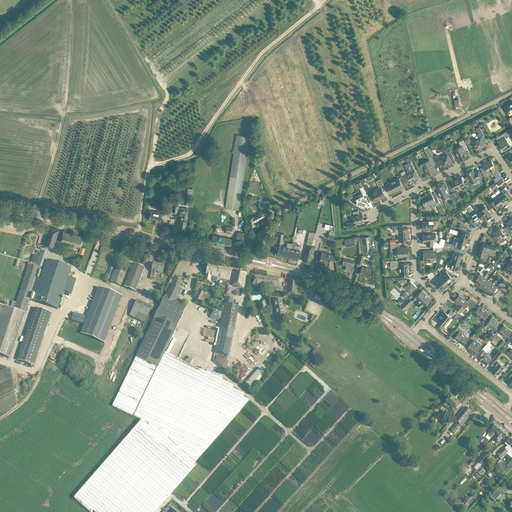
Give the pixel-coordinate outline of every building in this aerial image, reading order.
[(482,140),(485,138),(482,132),(479,126),(476,128),(478,133),(476,134),(478,137),(474,139),(474,138),(470,140),(472,144),(473,144),(476,150),(485,145),(482,140)] [(511,128),(511,127),(500,135),(502,137),(497,141),(500,145),(501,146),(501,147),(504,151),(511,146),(505,136),(510,132),(511,135),(511,134),(511,128)] [(233,153),(225,207),(238,209),(249,135),(235,133),(231,153),(233,153)] [(454,149),(459,159),(466,155),(463,150),(467,147),(463,139),(458,141),(461,146),(454,149)] [(439,158),(443,166),(452,162),(451,161),(455,159),(451,152),(452,151),(449,146),(445,147),(444,151),(446,154),(439,158)] [(429,158),(433,156),(428,147),(424,149),(429,158)] [(480,168),(483,175),(491,171),(492,171),(494,174),(498,171),(495,165),(494,166),(491,159),(481,164),(483,166),(480,168)] [(427,174),(435,171),(429,160),(422,164),(427,174)] [(402,176),(406,183),(409,182),(410,182),(411,182),(410,181),(412,180),(413,182),(419,179),(418,177),(415,172),(416,172),(411,162),(404,165),(407,171),(406,174),(402,176)] [(482,176),(479,170),(475,172),(476,172),(474,173),(473,170),(466,173),(470,180),(467,182),(470,189),(473,187),(471,182),(477,179),(477,178),(482,176)] [(464,183),(460,175),(455,177),(456,179),(451,181),(455,189),(461,186),(461,187),(465,185),(467,189),(469,187),(470,189),(467,182),(464,183)] [(396,190),(402,187),(398,178),(386,184),(390,192),(395,189),(396,190)] [(383,191),(386,190),(380,179),(376,181),(379,187),(369,193),(373,202),(378,200),(377,199),(385,195),(383,191)] [(505,181),(503,179),(496,184),(497,186),(498,187),(505,181)] [(449,194),(446,187),(445,187),(443,183),(436,187),(442,199),(448,195),(449,198),(452,197),(455,204),(459,202),(454,192),(455,194),(451,196),(450,194),(449,194)] [(367,202),(370,200),(363,186),(359,188),(362,193),(355,197),(356,200),(356,201),(355,204),(364,209),(365,205),(368,207),(369,206),(367,202)] [(507,189),(502,193),(506,198),(507,199),(511,196),(507,189)] [(502,193),(501,191),(497,195),(502,201),(506,198),(502,193)] [(431,192),(421,197),(423,201),(422,202),(426,208),(436,203),(439,209),(442,207),(436,195),(433,196),(431,192)] [(502,201),(497,195),(495,193),(491,196),(494,200),(498,205),(502,201)] [(499,206),(498,205),(494,200),(489,203),(494,209),(499,206)] [(481,210),(485,215),(485,216),(490,213),(484,205),(480,208),(481,210)] [(150,211),(149,220),(153,221),(157,222),(158,222),(160,222),(161,217),(169,219),(171,208),(165,207),(164,214),(162,213),(150,211)] [(179,228),(185,229),(187,220),(186,220),(188,208),(180,207),(179,215),(181,216),(180,219),(179,219),(178,224),(180,224),(179,228)] [(481,218),(485,215),(481,210),(480,208),(475,211),(481,218)] [(353,215),(352,215),(353,222),(347,223),(347,227),(356,226),(356,222),(363,221),(362,214),(359,214),(359,210),(353,211),(353,215)] [(471,215),(472,216),(476,221),(481,218),(475,211),(471,215)] [(255,217),(249,219),(250,226),(255,225),(254,222),(260,218),(260,219),(265,216),(262,212),(255,217)] [(477,222),(476,221),(472,216),(468,220),(473,226),(477,222)] [(439,217),(429,217),(429,221),(422,221),(422,229),(433,229),(433,225),(436,225),(436,223),(439,223),(439,217)] [(460,223),(457,234),(467,238),(469,232),(465,231),(466,228),(466,227),(460,223)] [(403,228),(403,225),(392,226),(392,229),(399,229),(399,233),(398,233),(398,241),(408,240),(407,233),(408,233),(408,228),(403,228)] [(511,233),(505,226),(503,228),(501,226),(500,227),(499,227),(497,228),(496,228),(504,238),(510,234),(511,234),(511,233)] [(53,248),(58,230),(49,227),(43,245),(53,248)] [(494,231),(492,232),(495,235),(492,237),(497,244),(500,241),(500,242),(505,240),(504,238),(496,228),(495,229),(494,231)] [(81,246),(83,237),(63,231),(60,240),(81,246)] [(247,242),(248,233),(238,231),(236,240),(247,242)] [(426,241),(427,245),(433,245),(433,241),(435,240),(435,234),(422,234),(423,241),(426,241)] [(459,238),(458,240),(466,243),(467,238),(457,234),(456,237),(459,238)] [(213,235),(211,243),(230,247),(232,239),(213,235)] [(360,246),(370,245),(369,236),(359,237),(360,246)] [(354,237),(344,239),(345,246),(355,245),(354,237)] [(450,247),(454,248),(458,249),(458,250),(459,247),(464,248),(466,243),(458,240),(458,241),(455,240),(453,245),(451,244),(450,247)] [(487,244),(483,242),(478,256),(485,258),(484,260),(486,261),(487,259),(486,258),(488,254),(493,256),(496,247),(487,244)] [(399,247),(399,243),(390,243),(391,251),(397,251),(398,256),(402,256),(402,255),(408,255),(408,247),(399,247)] [(292,249),(279,245),(279,247),(274,246),(273,253),(298,259),(300,250),(297,249),(297,247),(293,246),(292,249)] [(302,260),(311,262),(315,247),(306,245),(302,260)] [(437,247),(433,247),(433,250),(427,250),(427,251),(423,251),(423,260),(426,260),(426,262),(432,262),(432,259),(436,259),(436,251),(441,251),(443,246),(437,247)] [(460,259),(462,254),(453,251),(454,248),(450,247),(449,247),(448,250),(451,251),(450,256),(460,259)] [(66,249),(64,255),(74,258),(76,251),(66,249)] [(40,252),(35,267),(42,269),(47,255),(40,252)] [(330,260),(335,261),(336,256),(331,255),(331,254),(322,252),(319,261),(329,263),(330,260)] [(359,274),(369,277),(372,270),(361,266),(362,264),(364,255),(361,254),(360,254),(357,263),(358,263),(357,267),(361,268),(361,269),(360,271),(359,274)] [(459,264),(460,259),(450,256),(449,258),(452,259),(451,262),(459,264)] [(345,269),(352,271),(354,262),(341,258),(339,266),(345,267),(345,269)] [(400,274),(409,274),(408,263),(402,263),(402,260),(390,260),(390,267),(400,267),(400,274)] [(34,302),(48,307),(52,295),(51,295),(61,266),(47,261),(41,281),(38,280),(32,299),(34,300),(34,302)] [(457,270),(459,264),(451,262),(448,261),(447,264),(446,263),(445,268),(447,269),(451,272),(452,268),(457,270)] [(510,273),(511,271),(511,267),(508,264),(506,261),(500,267),(503,269),(501,270),(504,273),(506,270),(510,273)] [(124,287),(135,292),(144,268),(133,264),(124,287)] [(158,264),(158,265),(153,264),(150,279),(154,280),(156,272),(162,274),(164,266),(159,265),(158,265),(158,264)] [(116,265),(110,281),(121,285),(127,269),(116,265)] [(219,267),(208,265),(206,275),(205,281),(210,282),(212,276),(218,278),(219,267)] [(32,299),(38,280),(36,280),(40,269),(28,266),(14,310),(25,313),(30,299),(32,299)] [(57,310),(60,300),(64,288),(70,269),(62,266),(52,296),(52,295),(48,307),(57,310)] [(229,281),(232,270),(219,267),(218,278),(217,279),(229,281)] [(453,273),(451,272),(447,269),(446,271),(446,270),(441,274),(449,282),(453,278),(451,276),(454,273),(453,273)] [(243,288),(246,273),(236,271),(233,285),(236,286),(236,287),(243,288)] [(473,281),(477,285),(484,277),(479,273),(473,281)] [(441,274),(437,278),(445,286),(449,282),(441,274)] [(281,289),(282,279),(266,277),(266,278),(254,277),(253,286),(265,287),(265,288),(273,288),(273,289),(280,289),(281,289)] [(405,297),(417,287),(410,280),(408,282),(407,281),(406,277),(397,278),(397,280),(398,281),(395,284),(400,288),(403,286),(407,290),(402,294),(405,297)] [(477,285),(481,288),(488,280),(484,277),(477,285)] [(233,386),(221,380),(223,377),(202,368),(201,370),(165,353),(187,307),(176,302),(182,290),(180,288),(183,282),(175,278),(166,297),(165,297),(112,406),(141,420),(90,479),(73,498),(89,511),(92,511),(93,511),(94,511),(154,511),(196,464),(194,463),(248,400),(242,398),(244,395),(232,389),(233,386)] [(441,289),(445,286),(437,278),(433,282),(441,289)] [(288,279),(288,280),(287,293),(297,294),(298,282),(298,281),(288,279)] [(481,288),(486,291),(492,283),(488,280),(481,288)] [(492,283),(486,291),(490,295),(497,287),(492,283)] [(73,291),(64,288),(60,300),(69,303),(73,291)] [(123,298),(100,288),(80,334),(103,344),(123,298)] [(415,296),(420,301),(417,304),(420,307),(423,305),(430,299),(422,290),(415,296)] [(198,305),(204,293),(200,291),(194,303),(198,305)] [(474,306),(476,303),(470,297),(467,301),(459,294),(454,301),(458,304),(455,308),(460,312),(466,304),(472,308),(474,306)] [(409,297),(400,305),(404,309),(412,301),(409,297)] [(129,316),(143,322),(151,307),(137,300),(129,316)] [(267,310),(265,303),(258,305),(260,312),(267,310)] [(232,305),(225,304),(220,328),(216,347),(230,350),(239,307),(232,305)] [(276,312),(277,321),(286,320),(285,313),(287,313),(285,305),(281,306),(280,304),(276,305),(277,312),(276,312)] [(485,316),(488,313),(484,309),(484,310),(479,306),(479,305),(472,314),(484,323),(487,318),(485,316)] [(0,354),(11,358),(25,313),(14,310),(4,306),(4,307),(0,318),(0,354)] [(52,312),(34,307),(17,359),(34,365),(52,312)] [(222,312),(212,310),(210,318),(220,320),(222,312)] [(451,317),(444,311),(436,321),(444,326),(446,324),(447,326),(449,323),(448,322),(451,317)] [(494,330),(499,323),(494,320),(495,319),(491,316),(486,324),(494,330)] [(506,338),(511,331),(504,325),(498,332),(506,338)] [(458,326),(453,333),(456,335),(454,338),(457,340),(458,340),(463,344),(468,337),(461,332),(463,330),(458,326)] [(481,345),(476,341),(481,334),(477,330),(471,337),(474,340),(467,347),(471,350),(469,351),(473,354),(481,345)] [(494,333),(491,331),(488,335),(486,333),(484,336),(489,340),(494,333)] [(501,350),(506,342),(503,340),(498,347),(501,350)] [(483,348),(485,350),(480,356),(482,357),(479,360),(482,363),(483,362),(486,364),(492,356),(487,352),(491,347),(489,346),(490,345),(487,343),(483,348)] [(498,374),(504,366),(496,360),(498,358),(495,356),(491,361),(495,364),(491,370),(494,372),(495,371),(498,374)] [(91,370),(91,369),(91,368),(90,367),(90,366),(90,365),(89,364),(88,363),(88,362),(87,362),(86,361),(85,361),(84,360),(83,360),(82,360),(81,360),(80,360),(79,360),(78,361),(77,361),(77,362),(76,362),(75,363),(74,364),(73,365),(73,366),(73,367),(72,368),(72,369),(72,370),(72,371),(73,372),(73,373),(73,374),(74,374),(74,375),(75,376),(76,376),(76,377),(77,377),(78,378),(79,378),(80,378),(81,378),(81,379),(82,378),(83,378),(84,378),(85,378),(86,377),(87,377),(87,376),(88,376),(89,375),(90,374),(90,373),(90,372),(91,371),(91,370)] [(245,384),(252,390),(265,375),(258,369),(245,384)] [(461,404),(456,400),(450,395),(445,402),(446,403),(441,409),(445,412),(448,408),(453,413),(461,404)] [(465,407),(454,421),(457,424),(451,431),(454,434),(460,426),(461,427),(472,413),(465,407)] [(436,414),(430,421),(435,425),(441,418),(436,414)] [(485,424),(479,419),(471,429),(477,434),(485,424)] [(494,435),(496,437),(502,430),(496,425),(487,435),(491,439),(494,435)] [(508,435),(502,430),(496,437),(495,439),(498,442),(500,440),(500,441),(502,439),(504,441),(508,435)] [(475,443),(478,446),(483,440),(480,437),(475,443)] [(511,447),(511,438),(510,437),(505,444),(508,447),(505,450),(504,449),(497,456),(501,460),(511,450),(511,447)] [(481,466),(491,455),(489,453),(487,455),(486,454),(478,462),(481,466)] [(403,458),(399,463),(403,467),(408,463),(403,458)] [(480,468),(476,472),(480,476),(484,472),(480,468)]
